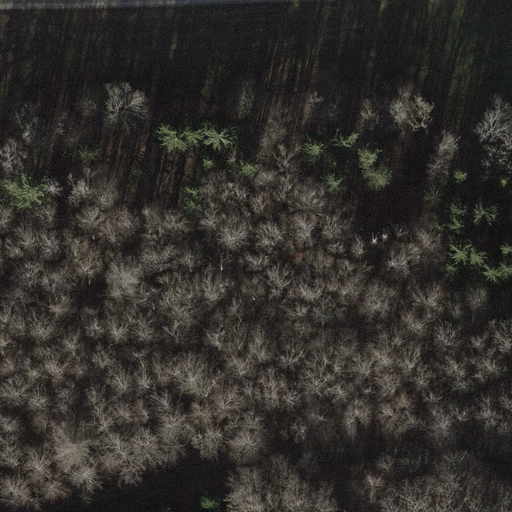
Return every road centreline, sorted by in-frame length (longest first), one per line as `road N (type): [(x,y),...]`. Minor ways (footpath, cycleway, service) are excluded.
road 1 (track): [(511,315),(280,254),(139,250),(0,278)]
road 2 (track): [(67,511),(249,460),(440,454),(511,471)]
road 3 (track): [(221,0),(0,2)]
